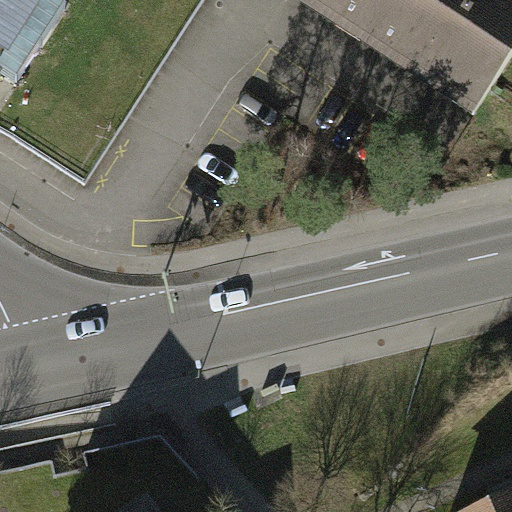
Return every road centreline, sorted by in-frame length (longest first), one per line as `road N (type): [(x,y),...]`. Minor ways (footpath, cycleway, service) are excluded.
road 1 (primary): [(26,369),(511,257)]
road 2 (residential): [(253,511),(158,405)]
